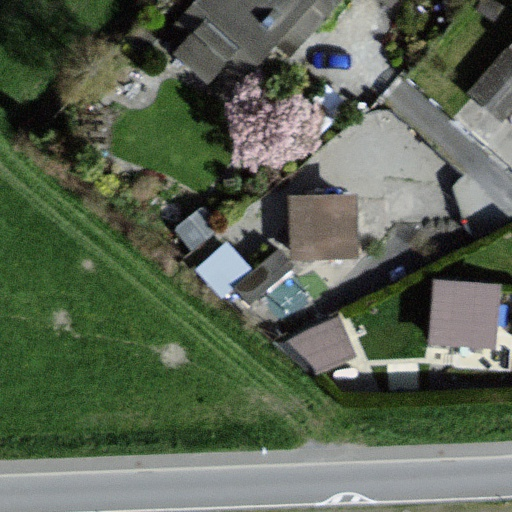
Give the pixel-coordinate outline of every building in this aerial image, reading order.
[(204,0),(178,28),(194,43),(182,55),(207,78),(229,55),(242,68),(271,37),(286,50),(332,0),(204,0)] [(511,48),(474,91),(502,116),(511,105),(511,48)] [(354,199),(293,202),(295,255),(356,253),(354,199)] [(498,288),(437,284),(433,340),(494,345),(498,288)] [(338,320),(284,344),(312,373),(353,355),(338,320)]
